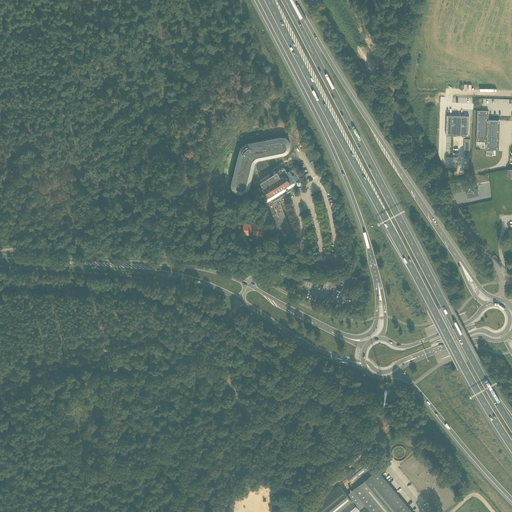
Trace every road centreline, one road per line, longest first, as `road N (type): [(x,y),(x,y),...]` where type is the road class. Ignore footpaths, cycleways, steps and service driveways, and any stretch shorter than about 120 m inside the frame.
road 1 (motorway): [(268,0),(511,447)]
road 2 (motorway): [(511,426),(284,0)]
road 3 (residential): [(501,283),(393,110),(399,0)]
road 4 (motorway): [(460,261),(293,0)]
road 5 (motorway): [(255,0),(335,155),(379,282)]
road 6 (track): [(352,275),(356,245),(343,207),(244,0)]
road 7 (motorway): [(394,375),(412,384),(511,499)]
road 8 (primary): [(248,285),(189,266),(87,263)]
road 9 (track): [(106,350),(152,341),(234,362),(254,339)]
road 10 (primary): [(87,263),(177,275),(239,300)]
road 11 (unclassified): [(226,323),(299,366),(330,374),(352,403)]
road 12 (track): [(377,439),(350,435),(321,449),(292,480),(289,511)]
road 13 (track): [(295,377),(228,479)]
road 14 (primary): [(486,304),(467,323),(408,346),(380,338)]
